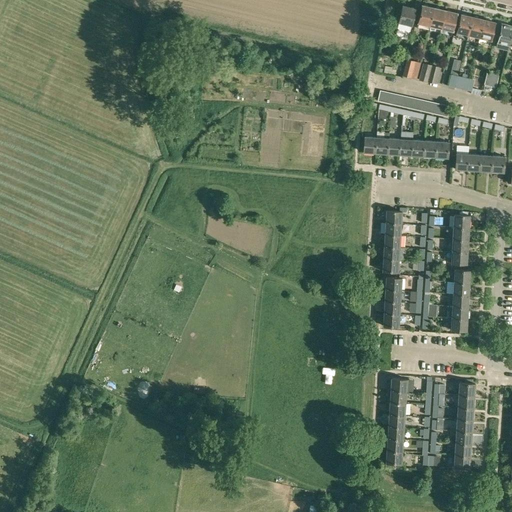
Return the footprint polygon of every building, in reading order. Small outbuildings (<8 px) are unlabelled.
[(423,5),(422,5),(418,22),(430,25),(434,8),(430,7),(429,5),(425,4),(423,5)] [(410,30),(416,9),(403,6),(398,27),(410,30)] [(434,8),(430,25),(441,27),(445,10),(441,9),(440,8),(436,7),(435,8),(434,8)] [(446,11),(445,10),(441,27),(453,30),(457,13),(453,12),(452,10),(448,10),(446,11)] [(468,34),(472,17),(468,16),(468,14),(464,13),(462,14),(461,14),(457,31),(468,34)] [(474,17),(472,17),(468,34),(480,37),(484,19),(480,19),(479,17),(475,16),(474,17)] [(485,20),(484,19),(480,37),(491,39),(495,22),(491,21),(490,20),(486,19),(485,20)] [(498,41),(509,44),(511,32),(511,26),(502,24),(498,41)] [(472,49),(465,61),(475,67),(482,55),(472,49)] [(411,77),(411,76),(417,78),(421,63),(406,59),(402,75),(411,77)] [(420,79),(429,81),(433,65),(424,63),(420,79)] [(433,65),(429,81),(436,83),(440,67),(433,65)] [(457,75),(458,68),(452,66),(450,73),(457,75)] [(499,75),(487,72),(485,84),(496,87),(499,75)] [(461,79),(460,88),(474,90),(476,81),(461,79)] [(389,106),(380,104),(378,109),(380,109),(379,121),(387,121),(387,111),(388,111),(389,106)] [(401,139),(400,154),(412,155),(413,139),(413,132),(402,131),(401,139)] [(377,137),(376,153),(388,154),(389,138),(389,133),(384,132),(384,137),(377,137)] [(364,152),(376,153),(377,137),(365,136),(364,152)] [(389,138),(388,154),(400,154),(401,139),(389,138)] [(413,139),(412,155),(424,156),(425,140),(413,139)] [(425,140),(424,156),(436,157),(437,141),(425,140)] [(437,141),(436,157),(448,158),(449,142),(437,141)] [(456,169),(468,170),(469,154),(457,153),(456,169)] [(469,154),(468,170),(480,170),(481,154),(469,154)] [(481,154),(480,170),(492,171),(493,155),(481,154)] [(493,155),(492,171),(504,172),(505,156),(493,155)] [(387,210),(386,223),(402,224),(403,211),(407,212),(407,207),(400,207),(400,211),(387,210)] [(454,214),(454,227),(470,227),(470,215),(454,214)] [(386,223),(385,235),(401,236),(402,224),(386,223)] [(454,227),(453,239),(469,239),(470,227),(454,227)] [(385,235),(384,247),(400,248),(401,236),(385,235)] [(453,239),(452,251),(468,251),(469,239),(453,239)] [(384,247),(383,258),(399,259),(400,248),(384,247)] [(427,261),(427,265),(437,266),(437,261),(432,261),(433,252),(427,251),(427,261)] [(468,251),(452,251),(451,262),(467,263),(468,251)] [(399,259),(383,258),(383,270),(399,271),(399,259)] [(455,269),(454,281),(470,282),(471,270),(455,269)] [(386,277),(386,289),(401,290),(402,278),(386,277)] [(454,281),(453,293),(469,294),(470,282),(454,281)] [(386,289),(385,301),(401,302),(401,290),(386,289)] [(453,293),(453,305),(469,306),(469,294),(453,293)] [(385,301),(384,313),(400,314),(401,302),(385,301)] [(453,305),(452,317),(468,318),(469,306),(453,305)] [(400,314),(384,313),(383,325),(399,326),(400,314)] [(468,318),(452,317),(451,329),(467,330),(468,318)] [(392,378),(391,390),(407,391),(408,379),(392,378)] [(460,382),(459,394),(475,395),(475,383),(460,382)] [(391,390),(390,402),(406,403),(407,391),(391,390)] [(459,394),(458,406),(474,407),(475,395),(459,394)] [(390,402),(389,414),(405,415),(406,403),(390,402)] [(439,405),(433,405),(433,417),(442,418),(442,410),(439,408),(439,405)] [(458,406),(457,418),(473,419),(474,407),(458,406)] [(389,414),(388,426),(404,427),(405,415),(389,414)] [(457,418),(456,430),(472,431),(473,419),(457,418)] [(388,426),(388,438),(404,439),(404,427),(388,426)] [(423,438),(428,438),(429,429),(424,428),(424,430),(420,430),(420,435),(423,435),(423,438)] [(456,430),(456,442),(472,443),(472,431),(456,430)] [(388,438),(387,450),(403,451),(404,439),(388,438)] [(456,442),(455,454),(471,455),(472,443),(456,442)] [(403,451),(387,450),(386,462),(402,463),(403,451)] [(424,454),(419,454),(419,455),(417,455),(417,463),(418,463),(418,464),(428,465),(429,455),(424,455),(424,454)] [(471,455),(455,454),(454,466),(470,467),(471,455)]
